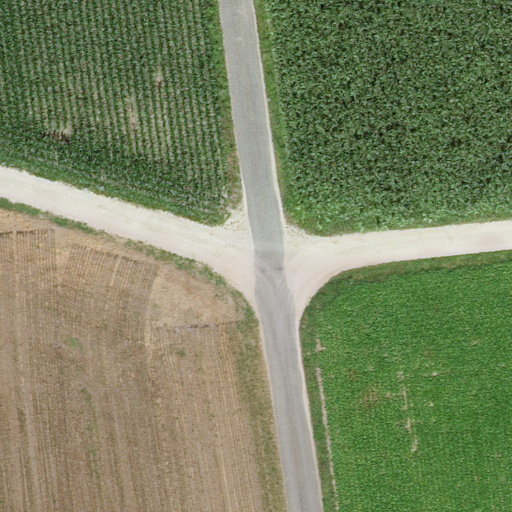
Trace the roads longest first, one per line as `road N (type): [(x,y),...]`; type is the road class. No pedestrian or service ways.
road 1 (track): [(0,182),(273,264),(511,235)]
road 2 (track): [(237,0),(306,511)]
